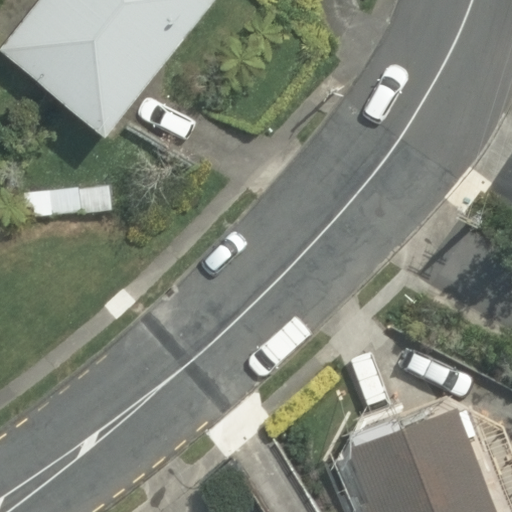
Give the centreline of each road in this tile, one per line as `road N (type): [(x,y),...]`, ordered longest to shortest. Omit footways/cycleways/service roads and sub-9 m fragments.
road 1 (tertiary): [(346,217),(82,458),(0,510)]
road 2 (residential): [(511,304),(346,217)]
road 3 (tertiary): [(421,94),(346,217)]
